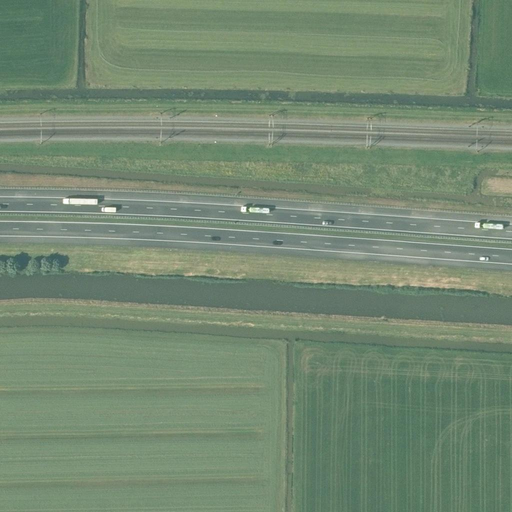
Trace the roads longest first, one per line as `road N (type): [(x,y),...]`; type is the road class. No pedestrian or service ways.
road 1 (motorway): [(0,228),(511,256)]
road 2 (motorway): [(511,232),(0,204)]
